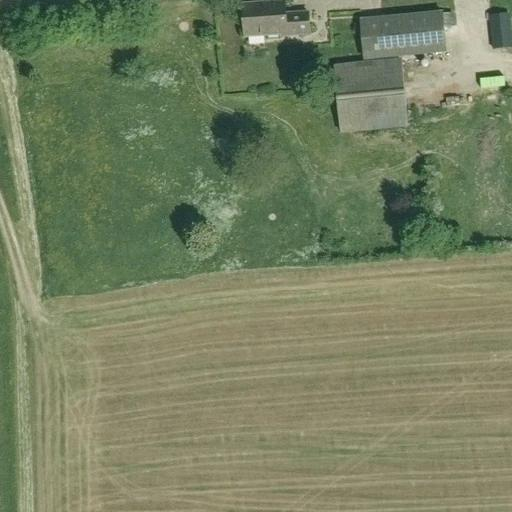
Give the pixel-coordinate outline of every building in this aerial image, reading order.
[(285,3),(243,5),(245,36),(280,34),(280,36),(309,34),(307,13),(286,14),(285,3)] [(361,19),(365,59),(445,52),(443,27),(441,14),(441,12),(361,19)] [(454,26),(453,13),(441,14),(443,27),(454,26)] [(511,38),(510,20),(490,22),(493,49),(511,47),(511,38)] [(402,61),(334,67),(340,131),(407,125),(402,61)]
